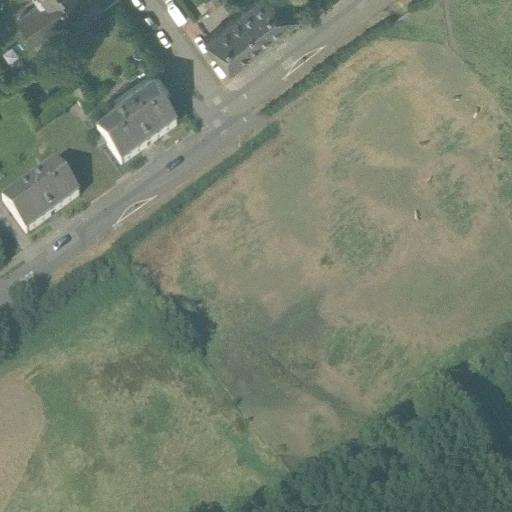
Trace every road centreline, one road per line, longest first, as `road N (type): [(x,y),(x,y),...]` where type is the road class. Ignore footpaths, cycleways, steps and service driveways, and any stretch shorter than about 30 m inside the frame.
road 1 (residential): [(0,283),(223,126)]
road 2 (residential): [(223,126),(387,0)]
road 3 (residential): [(223,126),(134,0)]
